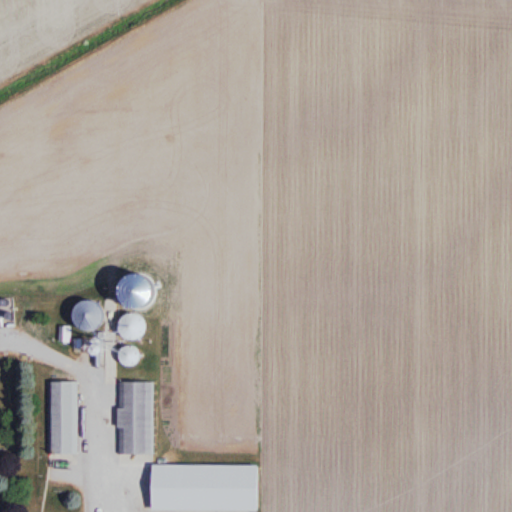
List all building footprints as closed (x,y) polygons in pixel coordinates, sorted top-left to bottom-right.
[(90,299),(75,319),(91,331),(106,311),(90,299)] [(121,332),(138,342),(149,322),(132,313),(121,332)] [(143,354),(130,345),(120,359),(133,368),(143,354)] [(79,382),(50,382),(50,454),(79,454),(79,382)] [(155,456),(155,382),(121,382),(120,456),(155,456)] [(259,511),(259,466),(153,466),(153,511),(259,511)]
